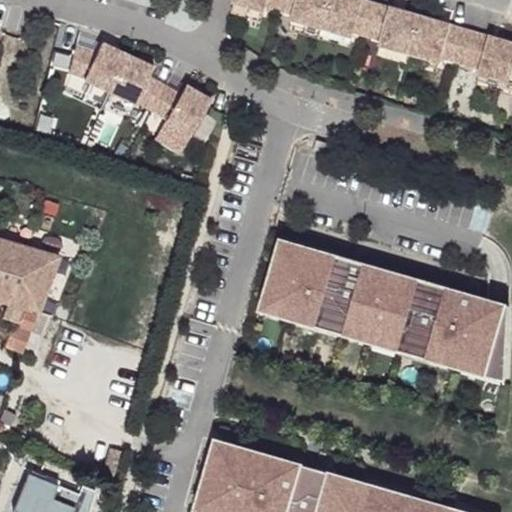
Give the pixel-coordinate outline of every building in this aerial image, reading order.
[(282,0),(233,0),(232,6),(264,15),(265,10),(279,14),(282,0)] [(330,0),(282,0),(279,14),(294,18),(292,23),(322,31),(330,0)] [(376,4),(364,0),(330,0),(322,31),(352,39),(353,34),(367,38),(376,4)] [(420,16),(376,4),(367,38),(381,42),(380,47),(410,55),(420,16)] [(264,15),(232,6),(231,13),(263,21),(264,15)] [(464,28),(420,16),(410,55),(440,63),(441,58),(455,62),(464,28)] [(322,31),(292,23),(289,34),(319,42),(322,31)] [(511,41),(464,28),(455,62),(480,68),(479,74),(511,82),(511,41)] [(352,39),(322,31),(319,42),(349,50),(352,39)] [(128,53),(104,43),(96,53),(78,46),(66,74),(81,79),(81,81),(107,92),(128,53)] [(410,55),(380,47),(377,58),(407,66),(410,55)] [(154,67),(128,53),(107,92),(131,107),(132,106),(149,114),(167,86),(151,76),(154,67)] [(440,63),(410,55),(407,66),(437,74),(440,63)] [(511,82),(479,74),(476,85),(511,93),(511,82)] [(167,86),(149,114),(165,124),(156,139),(181,157),(213,99),(188,85),(183,93),(167,86)] [(262,147),(237,140),(233,156),(258,163),(262,147)] [(0,297),(10,301),(4,319),(18,325),(5,348),(22,354),(42,312),(47,296),(55,274),(60,256),(0,237),(0,297)] [(511,307),(278,241),(257,313),(509,381),(511,307)] [(464,511),(219,445),(200,511),(464,511)] [(89,511),(96,492),(25,468),(7,511),(89,511)]
